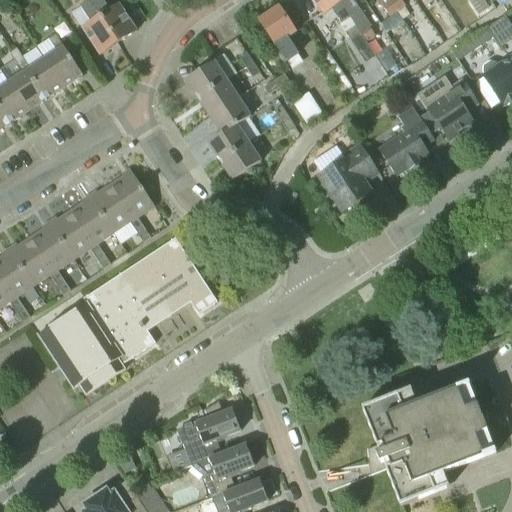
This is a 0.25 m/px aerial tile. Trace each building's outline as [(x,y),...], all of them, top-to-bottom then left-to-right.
[(118,44),(90,0),(80,6),(91,24),(83,30),(100,56),(118,44)] [(111,12),(102,0),(89,0),(90,0),(118,44),(137,32),(120,6),(111,12)] [(312,0),(317,7),(323,17),(333,10),(342,24),(351,18),(339,0),(312,0)] [(339,0),(351,18),(357,26),(368,43),(377,37),(352,0),(339,0)] [(390,0),(391,1),(399,12),(407,7),(402,0),(390,0)] [(383,6),(390,17),(399,12),(391,1),(383,6)] [(279,8),(259,21),(270,38),(276,46),(288,64),(289,64),(300,56),(289,39),(296,35),(290,25),(279,8)] [(511,40),(511,26),(506,17),(488,29),(492,35),(501,48),(511,40)] [(357,26),(347,32),(366,63),(376,56),(368,43),(357,26)] [(45,60),(65,89),(83,77),(56,36),(50,40),(57,52),(45,60)] [(17,49),(14,52),(46,101),(65,89),(45,60),(44,60),(31,69),(30,70),(23,58),(17,49)] [(23,74),(9,84),(28,113),(46,101),(14,52),(10,54),(15,61),(15,62),(23,74)] [(247,68),(254,64),(247,53),(240,58),(247,68)] [(511,56),(510,58),(511,59),(504,64),(503,63),(498,66),(496,64),(491,63),(485,67),(483,72),(485,75),(483,76),(503,108),(505,107),(505,108),(511,103),(511,56)] [(198,100),(226,81),(214,63),(186,82),(198,100)] [(254,64),(247,68),(254,79),(261,74),(254,64)] [(226,81),(198,100),(209,118),(238,99),(232,90),(243,83),(241,79),(238,75),(237,73),(226,81)] [(286,74),(275,81),(280,89),(291,82),(286,74)] [(444,79),(419,96),(429,112),(432,116),(424,121),(432,134),(440,129),(450,143),(460,136),(458,134),(474,123),(468,114),(467,113),(479,106),(462,82),(451,89),(444,79)] [(269,96),(280,89),(275,81),(264,88),(269,96)] [(0,110),(10,126),(28,113),(9,84),(0,89),(0,110)] [(324,116),(319,110),(309,94),(294,103),(308,125),(319,119),(324,116)] [(238,99),(209,118),(221,136),(237,125),(250,117),(239,100),(238,99)] [(281,123),(289,118),(282,108),(275,112),(281,123)] [(404,133),(378,151),(385,161),(397,178),(409,170),(410,172),(412,170),(419,166),(421,165),(419,163),(430,156),(424,148),(434,141),(423,125),(420,121),(413,109),(399,118),(405,128),(402,130),(404,133)] [(0,132),(10,126),(0,110),(0,132)] [(289,118),(281,123),(288,133),(296,129),(289,118)] [(220,163),(249,144),(237,125),(221,136),(208,144),(220,163)] [(249,144),(220,163),(232,182),(261,163),(249,144)] [(380,175),(360,145),(344,155),(347,160),(319,178),(328,191),(327,196),(331,201),(335,202),(343,213),(353,207),(354,210),(358,210),(363,207),(363,204),(362,201),(371,194),(365,184),(366,179),(368,179),(377,173),(378,175),(380,175)] [(131,174),(111,186),(135,222),(138,220),(155,209),(130,171),(129,171),(131,174)] [(137,235),(145,230),(138,220),(135,222),(111,186),(91,200),(115,236),(131,225),(137,235)] [(71,213),(95,249),(99,246),(115,236),(91,200),(71,213)] [(98,261),(106,256),(99,246),(95,249),(71,213),(51,226),(75,262),(92,251),(98,261)] [(31,240),(54,276),(59,273),(75,262),(51,226),(31,240)] [(148,242),(151,239),(145,230),(137,235),(144,244),(148,242)] [(58,287),(65,282),(59,273),(54,276),(31,240),(11,253),(34,289),(52,278),(58,287)] [(176,240),(159,251),(84,300),(88,305),(39,337),(73,389),(72,390),(73,391),(80,386),(86,395),(84,396),(85,397),(125,371),(124,369),(123,370),(121,367),(156,344),(142,324),(186,296),(199,316),(218,304),(176,240)] [(0,259),(0,280),(14,302),(18,299),(34,289),(11,253),(0,259)] [(104,270),(107,268),(112,265),(106,256),(98,261),(104,270)] [(17,313),(24,308),(18,299),(14,302),(0,280),(0,311),(11,304),(17,313)] [(65,282),(58,287),(64,297),(67,295),(71,292),(65,282)] [(24,309),(17,313),(23,322),(26,320),(30,318),(24,309)] [(435,492),(430,480),(496,454),(485,424),(481,415),(470,385),(469,385),(403,410),(399,398),(402,397),(401,395),(381,402),(363,409),(377,446),(367,450),(369,467),(381,465),(385,463),(388,469),(386,470),(401,508),(420,501),(439,493),(438,491),(435,492)] [(210,459),(223,454),(218,441),(241,433),(232,411),(223,414),(219,404),(219,403),(202,414),(203,415),(206,422),(196,426),(178,433),(192,467),(210,459)] [(216,472),(204,477),(213,499),(224,494),(237,489),(232,476),(236,475),(254,467),(246,446),(227,453),(223,455),(223,454),(211,460),(216,472)] [(125,474),(136,470),(129,453),(117,461),(125,474)] [(245,511),(268,502),(260,481),(237,489),(224,494),(229,508),(218,511),(217,511),(245,511)] [(146,511),(145,510),(138,500),(125,509),(114,493),(110,496),(107,491),(84,506),(87,511),(85,511),(146,511)] [(160,500),(145,510),(146,511),(166,511),(167,511),(160,500)]
